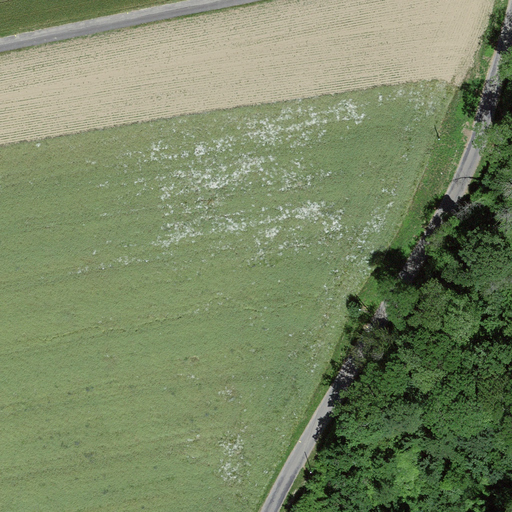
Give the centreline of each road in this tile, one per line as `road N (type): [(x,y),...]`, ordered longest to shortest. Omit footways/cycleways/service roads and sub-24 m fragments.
road 1 (track): [(511,29),(441,225),(273,511)]
road 2 (track): [(264,0),(0,53)]
